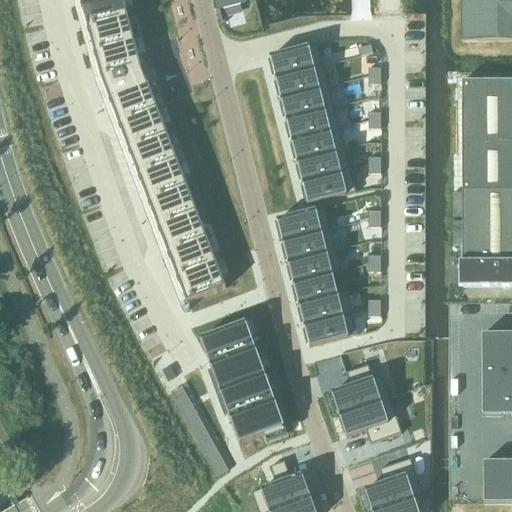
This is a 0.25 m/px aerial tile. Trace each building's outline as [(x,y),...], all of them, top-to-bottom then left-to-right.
[(122,0),(78,0),(81,7),(87,31),(94,56),(101,81),(101,82),(102,82),(109,101),(103,103),(143,208),(148,206),(158,231),(168,257),(177,281),(186,305),(225,290),(216,266),(207,242),(197,216),(147,86),(146,86),(141,71),(142,71),(141,70),(122,0)] [(243,0),(214,0),(218,12),(219,11),(245,5),(243,0)] [(317,46),(269,59),(275,81),(323,68),(317,46)] [(347,53),(335,56),(337,65),(349,62),(347,53)] [(323,68),(275,81),(280,101),(328,89),(323,68)] [(381,71),(368,71),(368,79),(381,79),(381,71)] [(381,79),(368,79),(368,87),(381,87),(381,79)] [(511,282),(511,82),(463,83),(463,282),(511,282)] [(328,89),(280,101),(285,122),(334,110),(328,89)] [(269,91),(246,96),(265,180),(288,175),(269,91)] [(334,110),(285,122),(291,143),(339,131),(334,110)] [(381,115),(368,115),(368,123),(381,123),(381,115)] [(381,123),(368,123),(368,132),(381,132),(381,123)] [(339,131),(291,143),(296,164),(345,152),(339,131)] [(345,152),(296,164),(302,185),(350,173),(345,152)] [(381,160),(368,160),(368,168),(381,168),(381,160)] [(381,168),(368,168),(368,176),(381,176),(381,168)] [(350,173),(302,185),(307,207),(356,195),(350,173)] [(325,210),(276,222),(282,244),(330,232),(325,210)] [(381,214),(368,214),(368,222),(381,222),(381,214)] [(381,222),(368,222),(368,230),(381,230),(381,222)] [(330,232),(282,244),(287,265),(336,253),(330,232)] [(336,253),(287,265),(293,286),(332,276),(332,277),(341,274),(336,253)] [(380,258),(368,258),(368,266),(380,266),(380,258)] [(380,266),(368,266),(368,275),(380,275),(380,266)] [(332,276),(293,286),(298,307),(337,297),(337,296),(332,277),(332,276)] [(337,297),(298,307),(303,328),(343,318),(352,316),(346,293),(337,296),(337,297)] [(380,303),(368,303),(368,311),(380,311),(380,303)] [(380,311),(368,311),(368,319),(380,319),(380,311)] [(343,318),(303,328),(309,350),(348,340),(343,318)] [(245,324),(200,341),(210,367),(219,393),(221,397),(217,398),(224,417),(228,416),(229,420),(239,446),(284,429),(274,403),(264,377),(254,350),(245,324)] [(505,336),(481,336),(482,377),(505,377),(505,336)] [(350,389),(331,395),(332,399),(331,399),(331,400),(333,400),(337,414),(336,414),(336,415),(338,414),(339,418),(389,400),(382,378),(373,381),(368,368),(346,375),(350,389)] [(505,377),(482,377),(482,418),(505,418),(505,377)] [(182,388),(171,394),(175,401),(186,395),(182,388)] [(186,395),(175,401),(179,408),(189,402),(186,395)] [(340,421),(339,421),(339,422),(340,422),(345,435),(344,436),(344,437),(345,436),(346,440),(365,433),(370,447),(401,436),(389,400),(339,418),(340,421)] [(189,402),(179,408),(183,415),(193,409),(189,402)] [(193,409),(183,415),(186,422),(197,416),(193,409)] [(197,416),(186,422),(190,429),(201,423),(197,416)] [(201,423),(190,429),(194,436),(205,430),(201,423)] [(205,430),(194,436),(198,443),(209,437),(205,430)] [(209,437),(198,443),(202,450),(213,444),(209,437)] [(213,444),(202,450),(206,457),(217,451),(213,444)] [(217,451),(206,457),(210,464),(221,458),(217,451)] [(221,458),(210,464),(214,471),(224,465),(221,458)] [(383,485),(364,492),(365,496),(364,496),(365,497),(366,497),(370,510),(369,511),(370,511),(371,511),(370,511),(378,511),(413,500),(413,501),(423,498),(410,462),(379,472),(383,485)] [(276,486),(251,495),(257,511),(273,511),(310,499),(308,496),(310,496),(309,495),(308,495),(303,481),(304,481),(304,480),(303,481),(301,477),(290,481),(284,464),(269,469),(276,486)] [(505,464),(483,464),(483,506),(505,506),(505,464)] [(224,465),(214,471),(218,479),(229,472),(224,465)] [(310,499),(273,511),(314,511),(311,503),(312,503),(312,502),(311,502),(310,499)] [(417,511),(413,501),(413,500),(378,511),(417,511)]
